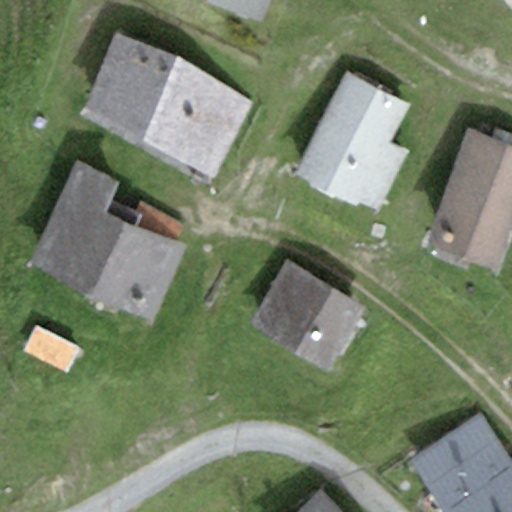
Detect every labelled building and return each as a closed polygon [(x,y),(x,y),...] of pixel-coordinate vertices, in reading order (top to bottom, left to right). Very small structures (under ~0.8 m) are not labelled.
[(274,0),(239,0),(270,12),(274,0)] [(263,98),(135,43),(107,107),(235,163),(263,98)] [(402,110),(340,81),(297,176),(379,214),(409,149),(388,140),(402,110)] [(511,260),(511,144),(475,132),(439,240),(511,264),(511,260)] [(115,189),(78,172),(33,269),(145,320),(178,250),(103,215),(115,189)] [(365,310),(282,262),(252,314),(335,362),(365,310)] [(511,511),(511,467),(476,418),(421,457),(460,511),(511,511)] [(349,511),(330,493),(311,511),(349,511)]
